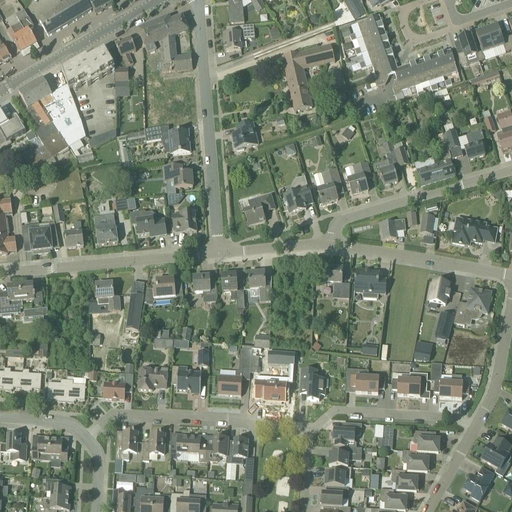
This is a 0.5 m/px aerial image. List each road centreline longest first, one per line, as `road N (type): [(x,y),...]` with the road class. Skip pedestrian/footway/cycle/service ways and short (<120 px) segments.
road 1 (residential): [(220,255),(199,0)]
road 2 (residential): [(84,434),(106,412),(313,430)]
road 3 (residential): [(0,272),(220,255)]
road 4 (residential): [(337,248),(353,226),(392,207),(511,171)]
road 5 (secondary): [(0,95),(169,0)]
road 6 (residential): [(511,274),(337,248)]
road 7 (residential): [(313,430),(339,415),(479,423)]
